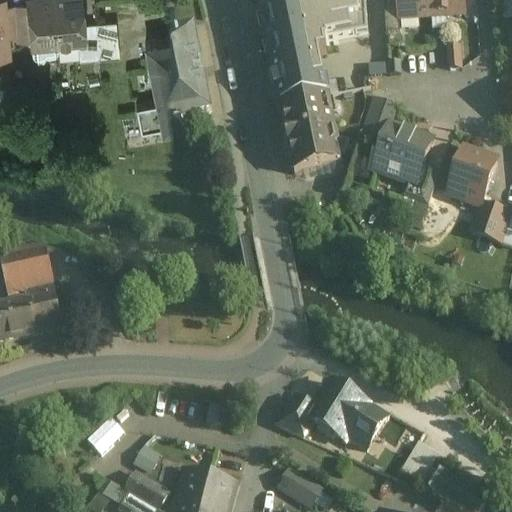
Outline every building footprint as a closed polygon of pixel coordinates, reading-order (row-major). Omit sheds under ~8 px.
[(52,0),(43,0),(40,5),(26,6),(31,48),(57,45),(52,0)] [(79,1),(66,2),(63,0),(52,0),(57,45),(77,43),(83,42),(81,24),(79,1)] [(261,19),(280,111),(327,101),(321,73),(332,70),(330,60),(360,54),(357,42),(374,38),(370,0),(303,0),(306,10),(261,19)] [(429,0),(396,0),(397,1),(398,23),(400,23),(400,19),(412,18),(416,21),(431,20),(429,0)] [(462,0),(429,0),(431,20),(446,19),(449,15),(462,14),(462,18),(464,18),(462,0)] [(397,1),(383,2),(386,37),(399,36),(398,23),(397,1)] [(13,8),(1,10),(3,34),(15,33),(15,29),(13,8)] [(95,22),(81,24),(83,42),(77,43),(79,60),(98,58),(95,22)] [(25,41),(24,28),(15,29),(15,33),(16,42),(25,41)] [(180,37),(174,39),(173,38),(165,40),(159,41),(156,40),(149,41),(144,46),(146,53),(148,56),(150,64),(157,101),(162,125),(197,118),(200,120),(207,119),(210,113),(209,107),(206,105),(202,82),(199,69),(194,46),(196,43),(195,36),(189,33),(182,34),(180,37)] [(148,56),(140,58),(141,65),(150,64),(148,56)] [(141,65),(128,68),(135,105),(157,101),(150,64),(141,65)] [(157,101),(135,105),(140,129),(162,125),(157,101)] [(280,111),(281,112),(286,137),(286,138),(286,139),(287,139),(289,149),(288,149),(288,151),(289,151),(294,176),(294,178),(322,172),(322,170),(335,167),(332,154),(336,148),(327,101),(280,111)] [(432,145),(390,130),(374,176),(408,188),(415,190),(422,173),(432,145)] [(496,167),(463,155),(462,158),(457,160),(454,168),(456,173),(449,194),(460,197),(462,203),(480,209),(481,210),(482,209),(496,167)] [(422,173),(415,190),(408,188),(403,201),(428,209),(438,179),(422,173)] [(480,209),(471,236),(500,246),(510,218),(482,209),(481,210),(480,209)] [(45,252),(0,261),(0,268),(9,305),(28,301),(27,295),(53,289),(45,252)] [(53,289),(27,295),(28,301),(29,305),(0,311),(0,345),(7,344),(7,343),(49,334),(49,335),(62,332),(53,289)] [(368,409),(331,386),(326,393),(324,392),(318,403),(319,404),(313,413),(307,423),(312,426),(318,430),(317,432),(333,442),(334,440),(345,446),(347,442),(361,451),(370,436),(376,439),(386,422),(367,411),(368,409)] [(313,413),(295,401),(277,429),(303,441),(312,426),(307,423),(313,413)] [(153,477),(164,459),(146,447),(134,465),(153,477)] [(427,475),(409,464),(401,477),(420,488),(428,475),(427,475)] [(439,477),(429,471),(427,475),(428,475),(420,488),(429,493),(439,477)] [(202,511),(210,479),(184,472),(173,511),(202,511)] [(320,494),(289,475),(280,491),(310,509),(320,494)] [(161,493),(135,476),(124,494),(128,497),(151,510),(161,493)] [(481,511),(486,504),(440,476),(439,477),(429,493),(428,495),(444,505),(456,511),(481,511)] [(228,511),(236,486),(210,479),(202,511),(228,511)] [(154,511),(151,510),(128,497),(118,511),(154,511)]
